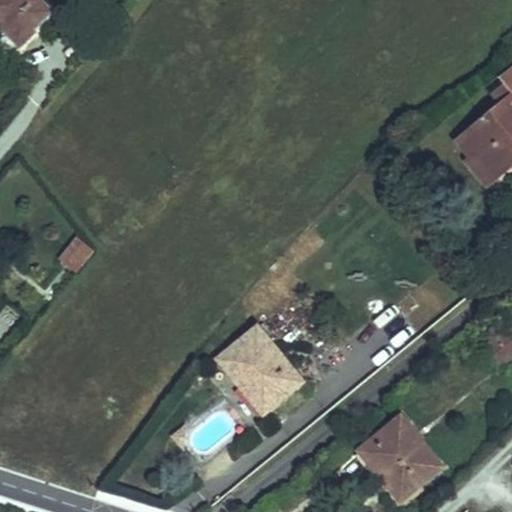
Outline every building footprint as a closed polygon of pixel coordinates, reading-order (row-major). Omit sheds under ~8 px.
[(41,1),(39,0),(0,0),(0,27),(13,40),(25,27),(21,22),(41,1)] [(509,146),(511,143),(511,50),(481,77),(487,84),(474,95),(480,102),(439,136),(451,150),(466,168),(503,138),(509,146)] [(462,185),(509,146),(503,138),(466,168),(451,150),(440,159),(462,185)] [(62,271),(81,248),(63,233),(44,256),(62,271)] [(301,380),(256,326),(217,358),(263,412),(301,380)] [(461,350),(483,377),(511,353),(511,334),(509,331),(480,354),(471,343),(461,350)] [(356,449),(368,463),(408,430),(396,415),(356,449)] [(408,430),(368,463),(397,498),(437,465),(408,430)]
